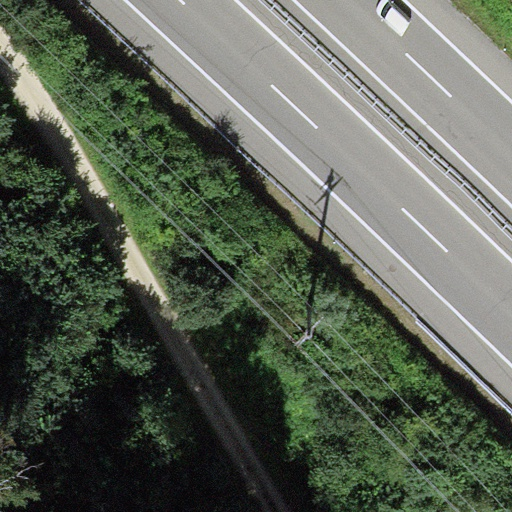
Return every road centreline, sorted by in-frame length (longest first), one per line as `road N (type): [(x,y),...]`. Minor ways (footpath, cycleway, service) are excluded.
road 1 (track): [(279,511),(0,56)]
road 2 (motorway): [(177,0),(511,316)]
road 3 (motorway): [(511,149),(353,0)]
